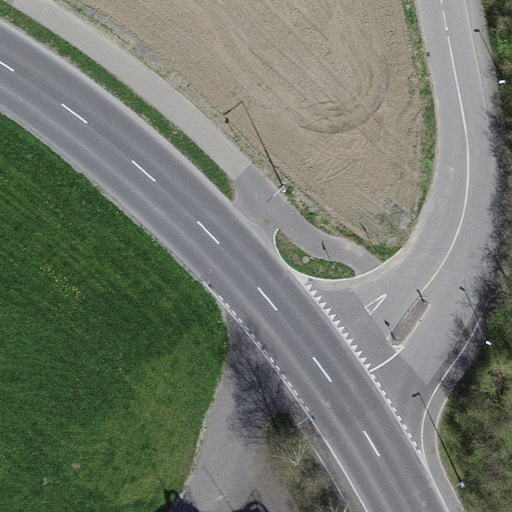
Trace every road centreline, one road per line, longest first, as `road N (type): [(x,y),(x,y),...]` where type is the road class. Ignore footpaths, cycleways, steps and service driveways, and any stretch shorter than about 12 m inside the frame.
road 1 (secondary): [(337,392),(230,260),(92,132),(0,73)]
road 2 (unclassified): [(337,392),(423,312),(464,232),(471,125),(445,0)]
road 3 (secondary): [(387,511),(337,392)]
